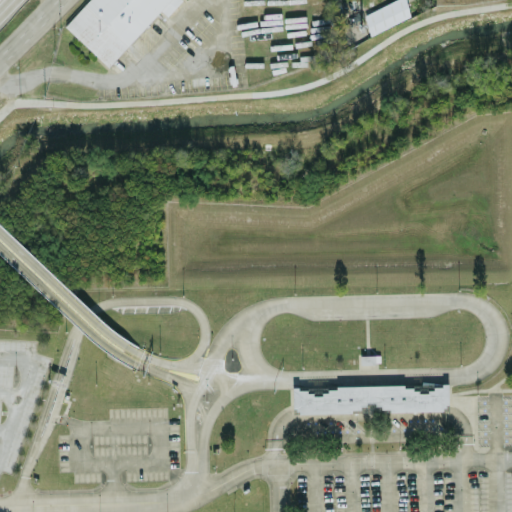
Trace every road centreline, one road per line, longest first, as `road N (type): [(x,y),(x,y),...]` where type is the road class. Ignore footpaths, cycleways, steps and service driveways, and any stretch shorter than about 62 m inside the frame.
road 1 (motorway): [(0,232),(119,343),(155,360)]
road 2 (residential): [(195,497),(0,506)]
road 3 (motorway): [(0,246),(130,362)]
